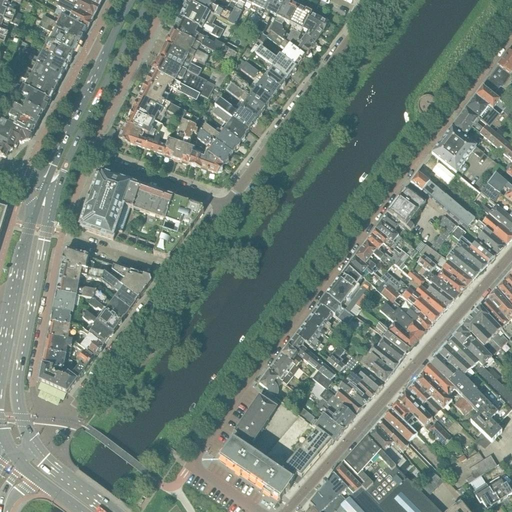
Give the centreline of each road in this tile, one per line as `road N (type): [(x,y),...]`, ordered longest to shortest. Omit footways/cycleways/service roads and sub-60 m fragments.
road 1 (residential): [(511,27),(250,380)]
road 2 (residential): [(285,511),(511,255)]
road 3 (residential): [(69,421),(38,418),(32,396),(62,234),(174,274)]
road 4 (tertiary): [(36,448),(16,387),(58,188)]
road 5 (residential): [(226,205),(367,17)]
road 6 (tertiary): [(58,188),(147,0)]
road 7 (tertiary): [(42,183),(0,364)]
road 8 (unclassified): [(174,274),(69,421)]
road 9 (residential): [(90,155),(167,0)]
road 10 (unclassified): [(226,205),(90,155)]
